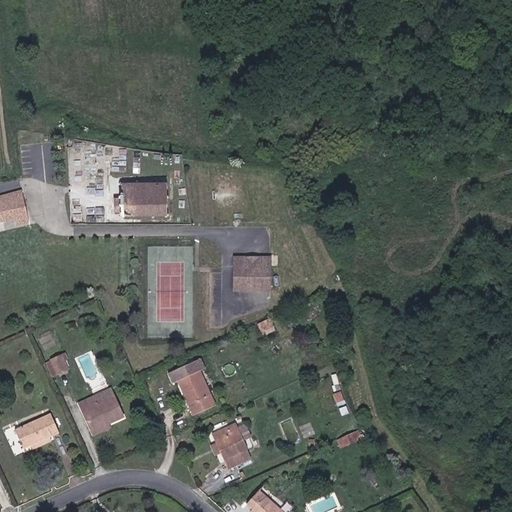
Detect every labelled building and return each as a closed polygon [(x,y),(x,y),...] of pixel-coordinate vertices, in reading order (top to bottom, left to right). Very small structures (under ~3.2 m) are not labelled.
[(120,213),(120,218),(175,217),(176,184),(120,186),(120,197),(115,198),(114,212),(120,213)] [(0,225),(15,220),(18,228),(30,223),(23,198),(28,196),(26,190),(21,190),(0,197),(0,225)] [(259,256),(235,255),(234,286),(269,287),(270,264),(259,264),(259,256)] [(270,255),(259,256),(259,264),(270,264),(270,255)] [(264,335),(276,329),(271,317),(258,323),(264,335)] [(66,350),(52,357),(59,372),(68,368),(65,361),(70,359),(66,350)] [(52,375),(59,372),(52,357),(45,360),(52,375)] [(182,379),(198,414),(219,404),(199,359),(171,371),(176,382),(182,379)] [(338,405),(346,402),(342,390),(334,393),(338,405)] [(83,405),(96,433),(113,425),(128,418),(119,399),(104,406),(100,397),(83,405)] [(15,432),(25,451),(30,448),(49,440),(59,436),(50,417),(15,432)] [(214,430),(231,465),(250,457),(244,440),(239,428),(236,420),(214,430)] [(116,432),(113,425),(96,433),(99,439),(116,432)] [(239,428),(244,440),(252,437),(247,425),(239,428)] [(338,438),(341,447),(361,439),(358,430),(338,438)] [(288,511),(264,490),(253,502),(259,507),(256,510),(257,511),(288,511)]
